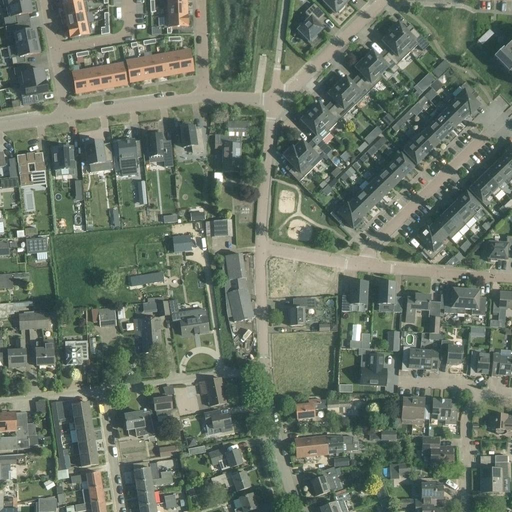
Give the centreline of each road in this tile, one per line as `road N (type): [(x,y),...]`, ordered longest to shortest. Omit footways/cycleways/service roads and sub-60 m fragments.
road 1 (residential): [(366,268),(372,247),(499,123)]
road 2 (residential): [(263,368),(101,392)]
road 3 (residential): [(259,249),(272,100)]
road 4 (residential): [(272,100),(383,0)]
road 5 (residential): [(298,511),(263,368)]
road 6 (residential): [(511,280),(366,268)]
road 7 (residential): [(66,117),(204,96)]
road 8 (residential): [(119,511),(101,392)]
